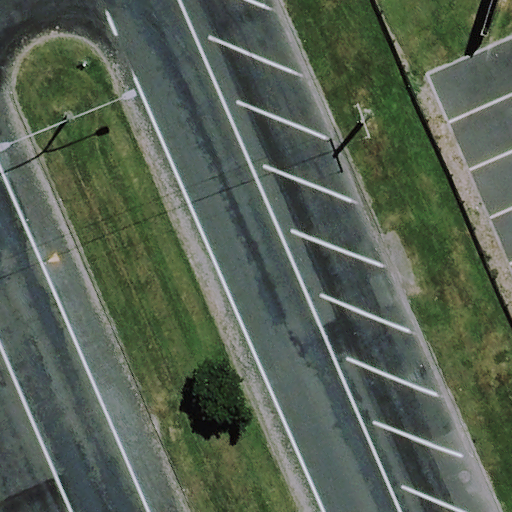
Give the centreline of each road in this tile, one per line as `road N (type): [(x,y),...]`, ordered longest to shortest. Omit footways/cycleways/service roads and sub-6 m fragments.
road 1 (tertiary): [(153,0),(373,511)]
road 2 (tertiary): [(79,511),(0,328)]
